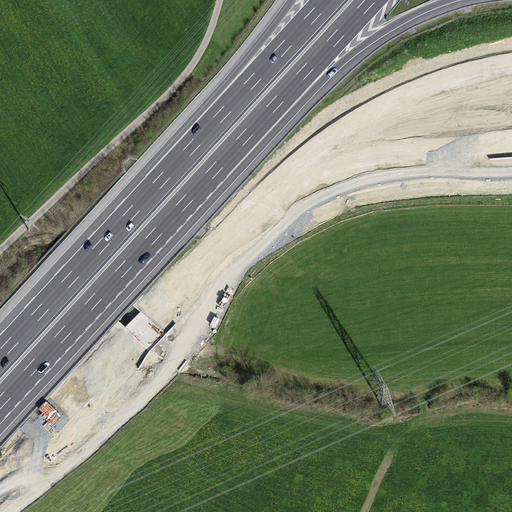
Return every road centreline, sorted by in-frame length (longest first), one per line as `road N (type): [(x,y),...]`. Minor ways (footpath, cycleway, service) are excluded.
road 1 (primary): [(511,63),(410,92),(333,134),(198,268)]
road 2 (primary): [(511,143),(327,168),(198,268)]
road 3 (track): [(0,251),(188,71),(220,0)]
road 4 (primary): [(198,268),(303,203),(371,176),(511,170)]
road 5 (motorway): [(202,182),(350,54),(451,0)]
road 6 (primary): [(198,268),(0,506)]
road 7 (motorway): [(0,403),(202,182)]
road 8 (motorway): [(179,160),(0,355)]
road 9 (motorway): [(202,182),(370,0)]
road 10 (motorway): [(327,0),(179,160)]
road 11 (motorway): [(292,0),(179,160)]
